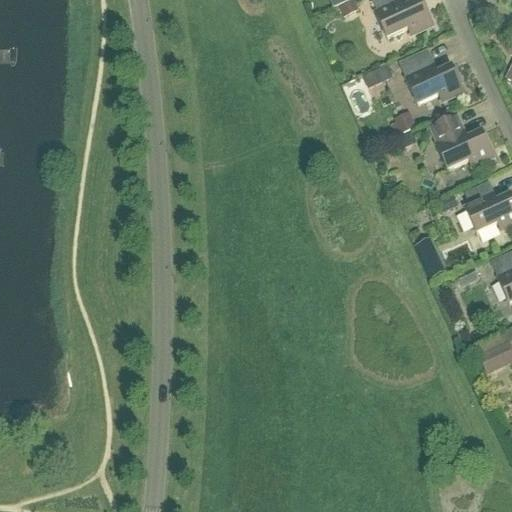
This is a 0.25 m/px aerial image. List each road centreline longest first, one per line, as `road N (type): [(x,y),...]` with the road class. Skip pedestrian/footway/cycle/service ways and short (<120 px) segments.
road 1 (unclassified): [(154,511),(159,199),(138,0)]
road 2 (residential): [(448,1),(511,139)]
